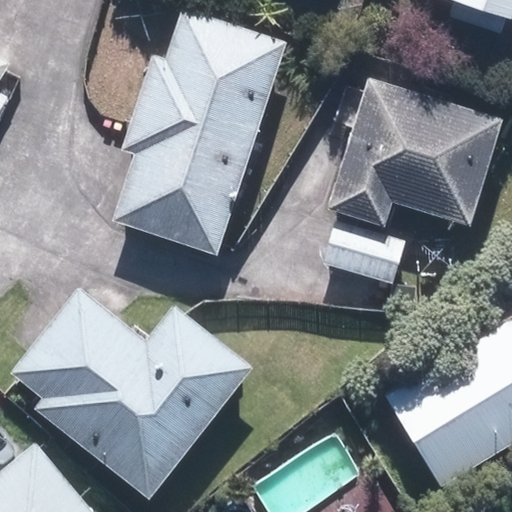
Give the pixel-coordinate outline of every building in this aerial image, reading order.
[(511,0),(437,0),(496,18),(502,0),(511,0)] [(206,256),(276,44),(172,10),(102,222),(206,256)] [(489,122),(358,80),(317,210),(371,227),(378,204),(455,229),(489,122)] [(325,226),(314,264),(383,284),(395,246),(325,226)] [(33,401),(25,410),(137,500),(241,371),(163,308),(135,343),(69,290),(0,375),(33,401)] [(432,489),(511,439),(511,313),(375,398),(432,489)] [(0,511),(81,511),(23,444),(0,463),(0,511)]
